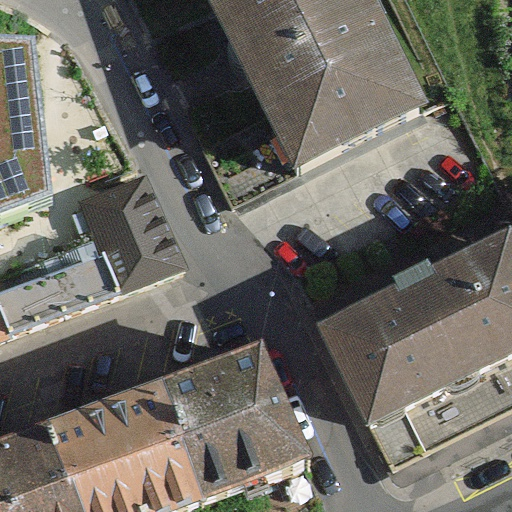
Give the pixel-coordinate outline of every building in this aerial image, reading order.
[(433,135),(364,0),(200,0),(304,201),(433,135)] [(0,232),(53,212),(33,59),(0,56),(0,232)] [(148,184),(80,211),(101,265),(119,311),(187,284),(148,184)] [(319,343),(399,503),(511,446),(511,250),(511,248),(319,343)] [(119,311),(101,265),(0,301),(0,330),(7,349),(119,311)] [(322,511),(265,371),(161,413),(201,511),(322,511)] [(201,511),(161,413),(55,452),(78,511),(201,511)] [(78,511),(55,452),(0,474),(0,511),(78,511)]
